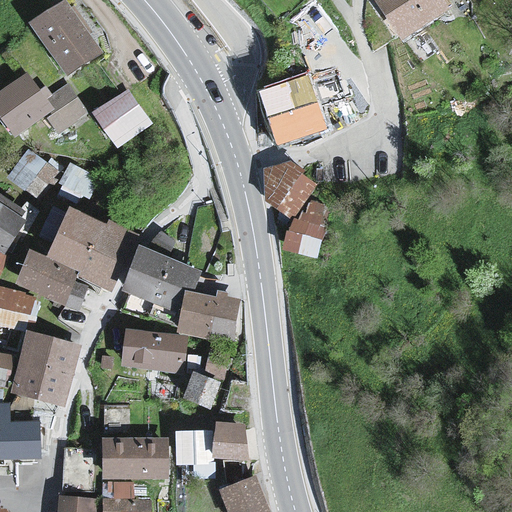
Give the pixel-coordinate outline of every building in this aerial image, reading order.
[(436,0),(367,0),(395,44),(445,13),(436,0)] [(60,2),(24,26),(60,81),(96,58),(60,2)] [(29,69),(0,90),(0,130),(7,141),(40,117),(57,141),(90,118),(66,86),(50,97),(29,69)] [(304,79),(254,95),(270,146),(321,130),(304,79)] [(124,94),(90,118),(115,153),(149,129),(124,94)] [(29,156),(8,183),(34,203),(55,176),(29,156)] [(296,168),(269,174),(272,205),(295,222),(288,253),(319,260),(326,232),(323,230),(326,209),(308,202),(319,188),(296,168)] [(0,202),(0,250),(5,254),(27,220),(0,202)] [(106,225),(67,207),(45,253),(81,269),(78,276),(91,281),(112,290),(138,232),(109,218),(106,225)] [(78,276),(81,269),(45,253),(31,247),(16,281),(78,309),(91,281),(78,276)] [(197,273),(148,255),(130,300),(182,315),(197,273)] [(26,292),(0,285),(0,324),(27,331),(34,332),(38,316),(30,315),(35,297),(26,294),(26,292)] [(242,305),(193,299),(186,335),(236,343),(242,305)] [(34,332),(27,331),(11,392),(65,408),(81,344),(34,332)] [(186,341),(120,332),(115,369),(181,378),(186,341)] [(10,359),(0,356),(0,387),(4,389),(10,359)] [(217,384),(190,374),(180,401),(207,410),(217,384)] [(215,430),(212,458),(214,458),(249,459),(245,423),(216,421),(215,430)] [(37,425),(0,424),(0,460),(37,461),(37,425)] [(215,430),(176,431),(176,465),(210,465),(210,461),(214,460),(214,458),(212,458),(215,430)] [(96,439),(96,479),(164,480),(164,440),(96,439)] [(37,461),(10,461),(11,500),(48,499),(47,460),(37,461)] [(263,511),(248,476),(214,491),(222,511),(263,511)] [(101,484),(100,511),(149,511),(150,502),(130,501),(131,485),(101,484)] [(92,511),(93,501),(58,498),(56,511),(92,511)]
